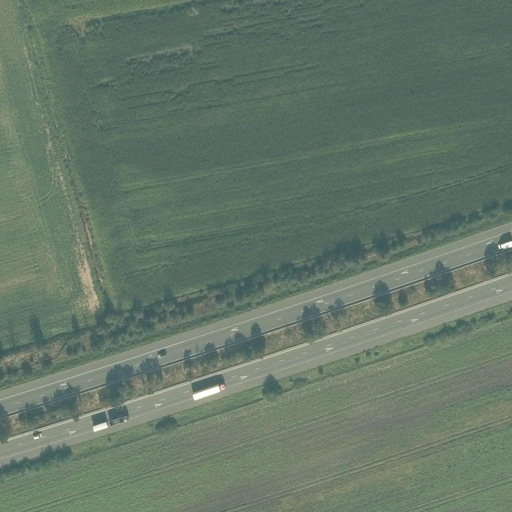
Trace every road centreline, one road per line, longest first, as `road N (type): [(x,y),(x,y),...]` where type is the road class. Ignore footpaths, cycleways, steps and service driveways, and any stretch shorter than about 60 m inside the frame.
road 1 (motorway): [(511,237),(0,407)]
road 2 (motorway): [(0,450),(511,282)]
